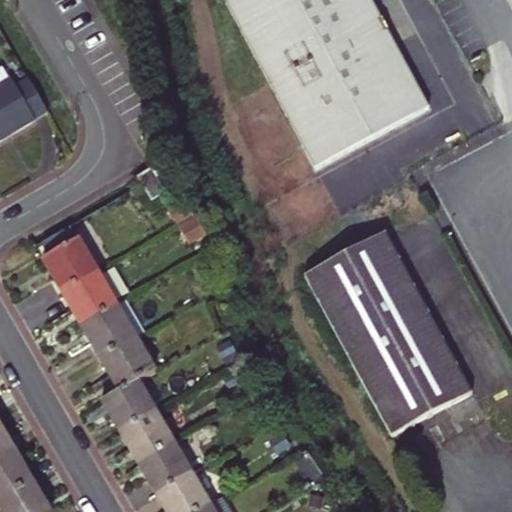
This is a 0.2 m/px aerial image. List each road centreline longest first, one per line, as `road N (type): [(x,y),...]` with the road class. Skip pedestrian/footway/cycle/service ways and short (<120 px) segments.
road 1 (residential): [(33,0),(123,153),(0,228)]
road 2 (residential): [(108,511),(0,326)]
